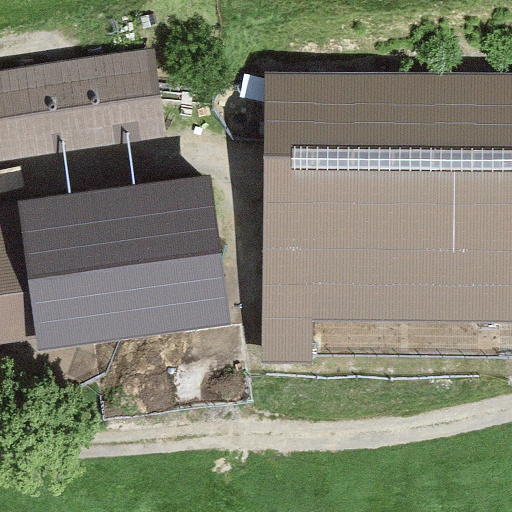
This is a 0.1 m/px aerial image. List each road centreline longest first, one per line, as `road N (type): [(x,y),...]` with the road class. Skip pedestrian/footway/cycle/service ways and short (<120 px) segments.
road 1 (track): [(0,427),(237,447),(451,430),(511,413)]
road 2 (unknown): [(0,213),(275,193)]
